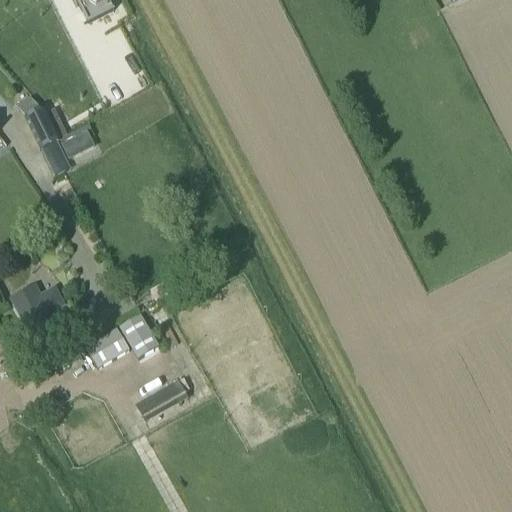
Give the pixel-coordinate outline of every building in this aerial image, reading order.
[(74,0),(87,25),(114,11),(108,0),(74,0)] [(24,114),(26,119),(24,121),(39,153),(60,143),(44,111),(42,112),(38,107),(32,105),(26,108),(24,114)] [(34,288),(8,302),(41,360),(66,346),(50,317),(65,309),(54,290),(40,298),(34,288)] [(138,362),(159,350),(140,318),(119,330),(138,362)] [(98,372),(128,353),(116,332),(86,350),(98,372)] [(178,383),(135,407),(145,424),(187,400),(178,383)]
